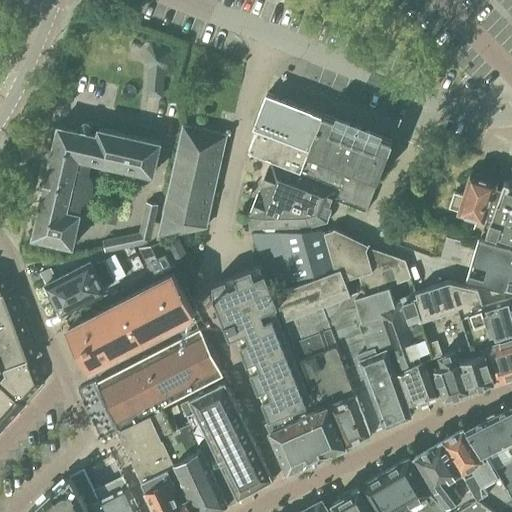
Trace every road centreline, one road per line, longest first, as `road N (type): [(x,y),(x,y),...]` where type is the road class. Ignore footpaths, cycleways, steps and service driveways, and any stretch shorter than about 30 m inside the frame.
road 1 (residential): [(17,511),(96,440),(68,379)]
road 2 (residential): [(68,379),(0,242)]
